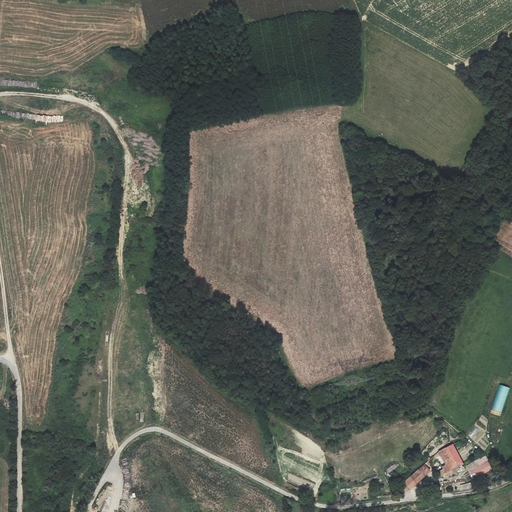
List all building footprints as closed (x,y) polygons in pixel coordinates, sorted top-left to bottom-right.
[(490,414),(500,417),(509,388),(498,385),(490,414)] [(451,444),(439,452),(448,465),(443,468),(444,470),(438,473),(440,476),(443,475),(446,480),(460,471),(457,466),(462,464),(451,444)] [(492,465),(487,457),(469,468),(474,475),(492,465)] [(417,470),(423,476),(430,472),(424,465),(417,470)] [(423,476),(417,470),(403,482),(405,485),(404,488),(407,491),(409,490),(423,476)]
